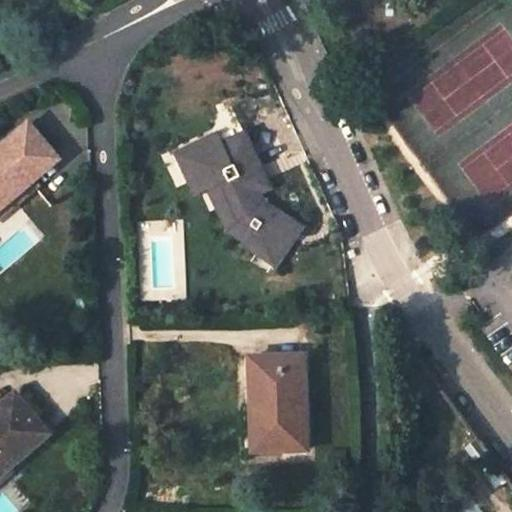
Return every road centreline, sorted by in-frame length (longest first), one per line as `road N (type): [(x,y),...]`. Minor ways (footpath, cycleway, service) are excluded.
road 1 (residential): [(105,511),(122,477),(105,41)]
road 2 (unclassified): [(293,64),(382,254),(511,431)]
road 3 (unknown): [(117,337),(219,333),(234,351),(233,442)]
